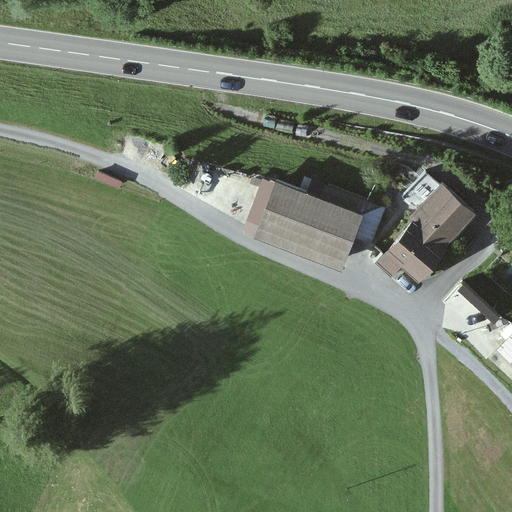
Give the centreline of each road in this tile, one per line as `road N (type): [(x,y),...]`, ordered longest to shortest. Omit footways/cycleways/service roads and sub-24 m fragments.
road 1 (residential): [(0,133),(85,155),(168,191),(249,242),(405,310),(425,335),(436,511)]
road 2 (secondary): [(0,43),(366,96),(511,139)]
road 3 (unknown): [(432,339),(445,283),(511,250)]
